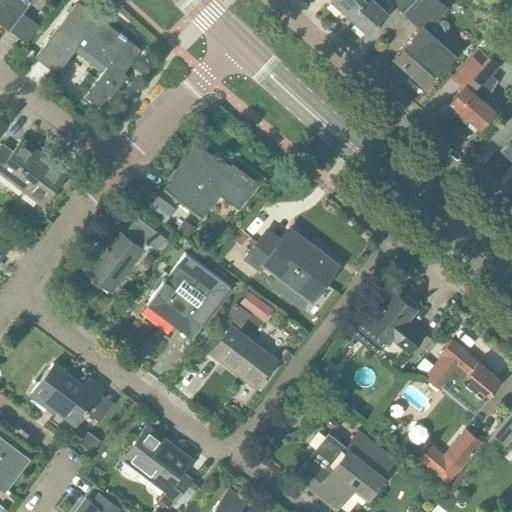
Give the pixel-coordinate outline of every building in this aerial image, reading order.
[(0,0),(0,24),(8,31),(31,0),(0,0)] [(331,0),(348,16),(362,0),(331,0)] [(362,0),(348,16),(367,33),(386,12),(375,2),(376,0),(362,0)] [(419,28),(393,57),(411,73),(404,81),(417,93),(424,85),(453,53),(428,30),(447,7),(439,0),(413,0),(402,12),(404,13),(419,28)] [(397,0),(394,4),(402,12),(413,0),(397,0)] [(491,0),(489,3),(489,4),(498,11),(507,0),(491,0)] [(511,0),(510,0),(500,13),(511,21),(511,0)] [(100,23),(75,4),(35,57),(57,73),(78,45),(107,67),(85,95),(102,108),(126,76),(122,73),(141,49),(102,20),(100,23)] [(494,10),(488,18),(498,26),(504,18),(494,10)] [(32,21),(19,37),(21,39),(26,42),(39,26),(33,22),(32,21)] [(478,126),(494,108),(485,101),(497,80),(492,75),(499,66),(477,47),(452,77),(462,86),(449,101),(455,107),(453,110),(464,119),(466,117),(478,126)] [(511,132),(499,148),(511,159),(511,132)] [(66,173),(21,139),(12,151),(2,144),(0,146),(0,172),(41,204),(66,173)] [(227,169),(196,145),(164,187),(202,216),(219,193),(238,208),(256,183),(232,165),(227,169)] [(165,238),(136,216),(124,233),(117,228),(105,245),(104,244),(97,252),(99,253),(84,272),(110,292),(144,248),(143,248),(147,243),(156,250),(165,238)] [(183,219),(176,229),(187,237),(194,227),(183,219)] [(239,228),(231,238),(240,245),(248,234),(239,228)] [(338,265),(289,228),(280,241),(267,231),(245,259),(260,270),(264,264),(311,300),(338,265)] [(0,259),(10,247),(0,239),(0,259)] [(184,253),(146,304),(175,326),(185,313),(193,303),(176,289),(183,279),(204,295),(189,315),(201,324),(229,287),(184,253)] [(402,297),(392,289),(365,322),(389,341),(392,337),(409,351),(424,332),(411,322),(409,325),(405,321),(416,308),(414,307),(415,301),(407,295),(402,297)] [(229,310),(203,344),(212,350),(211,352),(256,387),(263,378),(265,379),(268,376),(266,374),(277,359),(238,330),(244,322),(229,310)] [(501,380),(477,360),(452,338),(438,355),(439,357),(423,376),(440,390),(456,371),(464,377),(461,380),(484,400),(501,380)] [(285,350),(280,357),(287,363),(293,355),(285,350)] [(83,385),(53,362),(38,382),(33,380),(30,389),(32,390),(28,395),(47,409),(49,406),(75,425),(103,389),(89,378),(83,385)] [(329,389),(336,379),(321,367),(313,376),(329,389)] [(511,409),(488,440),(500,450),(511,435),(511,409)] [(380,414),(372,426),(384,435),(392,423),(380,414)] [(169,508),(191,479),(181,472),(191,459),(147,425),(123,456),(167,489),(159,500),(169,508)] [(458,471),(482,445),(466,430),(442,456),(458,471)] [(87,431),(78,443),(90,452),(99,440),(87,431)] [(310,457),(295,476),(321,497),(336,508),(345,497),(353,486),(367,497),(384,475),(383,475),(345,445),(329,432),(310,457)] [(0,489),(4,492),(29,459),(0,437),(0,489)] [(426,441),(413,457),(446,485),(458,471),(442,456),(426,441)] [(238,511),(246,502),(228,488),(209,511),(238,511)] [(73,511),(116,511),(119,509),(103,497),(98,493),(95,497),(91,502),(85,497),(73,511)] [(447,493),(436,506),(444,511),(448,511),(457,502),(447,493)]
